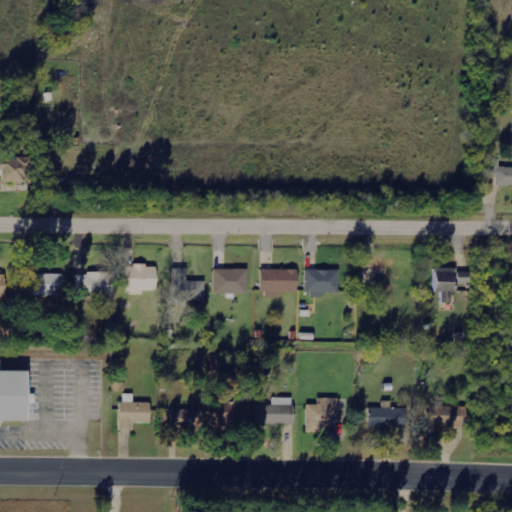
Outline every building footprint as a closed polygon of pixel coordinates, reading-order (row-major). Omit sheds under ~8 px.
[(38,96),(38,77),(24,78),(25,96),(38,96)] [(0,173),(1,173),(1,183),(31,183),(31,159),(0,159),(0,173)] [(511,168),(499,168),(498,160),(489,160),(489,177),(496,176),(496,185),(511,185),(511,168)] [(156,266),(127,265),(126,295),(143,295),(143,291),(156,291),(156,266)] [(173,307),(185,306),(185,301),(204,300),(204,281),(187,282),(186,268),(173,269),(173,307)] [(435,293),(456,293),(455,284),(470,284),(470,272),(458,272),(458,268),(434,269),(435,293)] [(248,270),(214,269),(213,293),(247,294),(248,270)] [(297,270),(261,270),(262,298),(279,298),(279,293),(297,292),(297,270)] [(304,294),(338,295),(339,270),(305,270),(304,294)] [(63,274),(25,273),(25,295),(62,296),(63,274)] [(113,296),(113,273),(74,273),(74,291),(86,290),(86,297),(113,296)] [(0,420),(26,420),(26,372),(0,371),(0,420)] [(150,424),(150,403),(133,403),(133,394),(120,394),(119,431),(133,431),(133,424),(150,424)] [(294,398),(272,398),(272,406),(256,405),(256,424),(293,425),(294,398)] [(338,425),(338,398),(317,399),(317,405),(306,405),(306,433),(321,433),(321,425),(338,425)] [(368,427),(407,428),(408,409),(390,409),(390,402),(382,401),(381,408),(368,408),(368,427)] [(218,426),(250,427),(250,404),(219,403),(218,426)] [(425,426),(467,428),(468,407),(426,406),(425,426)] [(171,429),(204,428),(203,410),(171,411),(171,429)]
